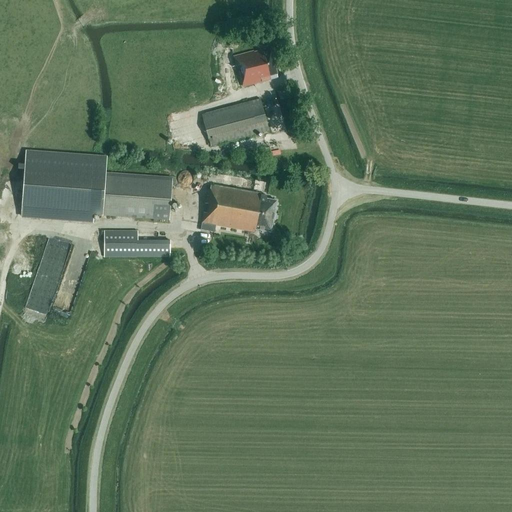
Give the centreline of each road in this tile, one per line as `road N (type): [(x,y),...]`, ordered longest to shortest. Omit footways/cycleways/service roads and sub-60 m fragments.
road 1 (unclassified): [(92,511),(107,413),(148,321),(199,281),(297,272),(324,243),(335,189)]
road 2 (unclassified): [(335,189),(293,59),(289,0)]
road 3 (track): [(181,231),(16,223),(14,214),(0,214)]
road 4 (unclassified): [(335,189),(511,206)]
